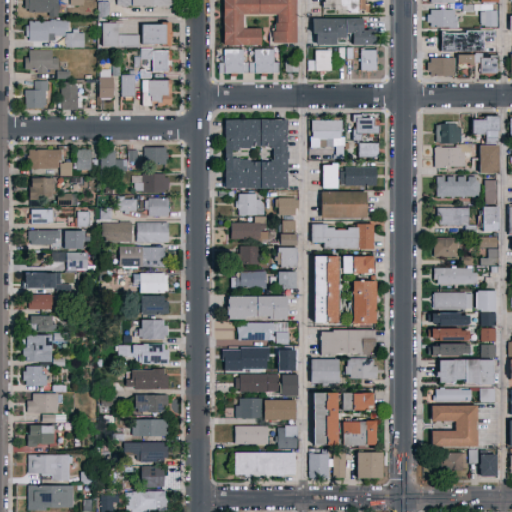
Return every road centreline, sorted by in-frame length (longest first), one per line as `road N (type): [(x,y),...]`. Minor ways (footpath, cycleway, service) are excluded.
road 1 (residential): [(200,511),(201,0)]
road 2 (residential): [(0,511),(1,0)]
road 3 (residential): [(404,478),(405,0)]
road 4 (residential): [(200,96),(511,95)]
road 5 (residential): [(0,128),(201,128)]
road 6 (residential): [(200,501),(384,500)]
